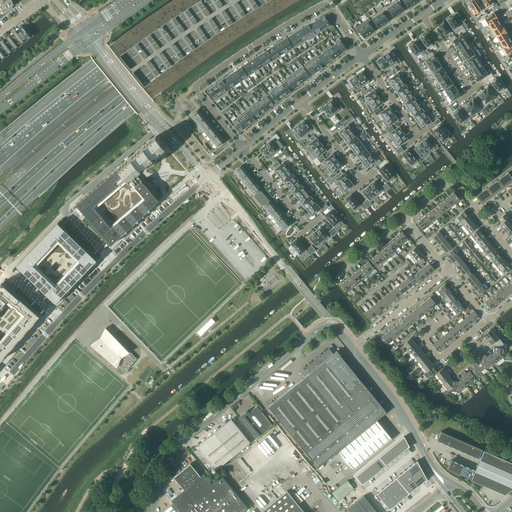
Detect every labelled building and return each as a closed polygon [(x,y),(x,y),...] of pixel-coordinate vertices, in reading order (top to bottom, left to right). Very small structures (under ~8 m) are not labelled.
[(172,0),(159,8),(122,33),(104,46),(85,60),(59,80),(30,104),(0,128),(0,131),(31,105),(60,82),(87,61),(104,48),(105,48),(106,48),(114,59),(123,70),(124,71),(122,72),(106,85),(81,105),(48,131),(14,160),(16,162),(18,164),(55,133),(84,110),(110,89),(127,76),(144,94),(145,96),(144,97),(128,110),(104,130),(76,155),(41,189),(42,190),(78,157),(106,132),(131,111),(163,91),(204,60),(238,37),(276,13),(299,0),(172,0)] [(15,4),(13,0),(10,0),(1,6),(4,15),(12,8),(11,7),(15,4)] [(396,0),(395,0),(391,3),(399,14),(404,11),(396,0)] [(469,3),(469,4),(473,9),(472,9),(473,10),(472,10),(474,14),(475,13),(481,10),(482,12),(483,12),(485,10),(482,5),(479,7),(474,0),(472,2),(472,1),(471,1),(470,2),(469,3)] [(482,0),(484,3),(482,5),(485,10),(494,4),(491,0),(482,0)] [(386,5),(383,7),(387,13),(389,11),(394,18),(399,14),(391,3),(386,6),(386,5)] [(381,10),(376,13),(384,24),(389,21),(384,14),(387,13),(383,7),(380,9),(381,10)] [(376,13),(371,17),(378,28),(384,24),(376,13)] [(486,18),(482,20),(483,20),(486,26),(498,19),(494,13),(486,18)] [(325,16),(320,19),(326,28),(330,25),(328,22),(329,22),(327,19),(325,16)] [(449,17),(447,19),(447,20),(455,32),(460,28),(461,30),(464,28),(461,23),(458,25),(457,24),(457,23),(455,20),(454,20),(452,17),(450,18),(449,17)] [(326,28),(320,19),(316,21),(321,31),(326,28)] [(367,20),(361,23),(369,34),(374,31),(371,26),(373,24),(369,19),(367,21),(367,20)] [(498,19),(486,26),(487,26),(487,27),(490,31),(501,25),(498,20),(497,19),(498,19)] [(321,31),(316,21),(311,24),(317,33),(321,31)] [(441,24),(438,26),(440,29),(442,33),(442,32),(445,36),(451,33),(444,22),(444,23),(443,22),(440,24),(441,24)] [(356,26),(353,28),(357,33),(359,31),(364,38),(369,34),(361,23),(357,27),(356,26)] [(317,33),(311,24),(307,26),(312,36),(317,33)] [(21,31),(18,33),(23,40),(26,37),(27,39),(30,36),(22,25),(19,28),(21,31)] [(501,25),(490,31),(494,37),(505,30),(503,27),(501,25)] [(312,36),(307,26),(302,29),(308,38),(312,36)] [(308,38),(302,29),(298,32),(303,41),(308,38)] [(15,36),(12,38),(17,45),(20,42),(21,44),(24,41),(23,40),(18,33),(16,30),(12,33),(15,36)] [(505,30),(494,37),(496,36),(500,42),(498,43),(508,36),(507,34),(505,30)] [(303,41),(298,32),(295,33),(293,34),(299,44),(303,41)] [(299,44),(293,34),(292,35),(291,35),(289,36),(290,36),(289,37),(294,46),(299,44)] [(423,35),(420,37),(421,38),(420,38),(428,49),(433,46),(430,41),(430,40),(428,37),(426,34),(423,36),(423,35)] [(456,38),(453,40),(454,42),(456,45),(467,38),(464,34),(458,37),(456,38)] [(8,41),(5,43),(10,50),(13,47),(15,49),(18,46),(17,45),(12,38),(9,35),(6,38),(8,41)] [(508,36),(498,43),(501,49),(511,42),(511,41),(511,42),(508,36)] [(294,49),(287,38),(282,41),(290,52),(294,49)] [(467,38),(456,45),(457,46),(459,49),(468,43),(468,44),(469,43),(467,38)] [(343,44),(339,39),(335,42),(343,52),(347,49),(345,46),(343,43),(343,44)] [(0,43),(2,46),(0,47),(0,49),(4,55),(7,52),(9,54),(12,51),(10,50),(5,43),(3,40),(0,42),(0,43)] [(290,52),(282,41),(278,44),(284,53),(285,55),(290,52)] [(343,52),(335,42),(330,45),(338,56),(343,52)] [(411,43),(408,44),(409,45),(411,48),(410,49),(412,52),(413,52),(413,53),(416,57),(421,53),(423,55),(426,53),(424,51),(422,48),(419,50),(416,45),(414,42),(412,44),(411,43)] [(511,42),(501,49),(505,55),(507,54),(510,52),(511,50),(511,42)] [(468,43),(459,49),(462,54),(471,48),(471,47),(470,47),(468,44),(468,43)] [(284,53),(278,44),(274,46),(280,55),(284,53)] [(338,56),(330,45),(326,48),(334,59),(338,56)] [(280,55),(274,46),(270,49),(277,60),(281,57),(280,55)] [(471,48),(462,54),(464,58),(467,57),(469,55),(471,54),(473,52),(475,51),(472,47),(471,47),(471,48)] [(334,59),(326,48),(322,52),(329,62),(334,59)] [(277,60),(270,49),(265,52),(271,61),(272,63),(277,60)] [(271,61),(265,52),(261,55),(267,64),(271,61)] [(329,62),(322,52),(317,55),(325,65),(329,62)] [(385,55),(383,56),(391,67),(397,63),(398,64),(401,62),(397,57),(394,59),(390,52),(386,55),(385,55)] [(267,64),(261,55),(256,57),(262,67),(267,64)] [(325,65),(317,55),(313,58),(320,69),(325,65)] [(426,60),(425,61),(429,67),(438,61),(437,60),(435,56),(434,55),(429,58),(426,60)] [(381,58),(377,61),(379,64),(381,67),(381,66),(385,71),(391,67),(383,56),(382,57),(381,58)] [(470,62),(468,63),(471,67),(479,62),(481,61),(478,56),(476,57),(474,59),(472,60),(470,62)] [(262,67),(256,57),(252,60),(258,69),(262,67)] [(320,69),(313,58),(308,61),(316,72),(320,69)] [(258,69),(252,60),(248,63),(254,72),(258,69)] [(316,72),(308,61),(304,64),(312,75),(316,72)] [(438,61),(429,67),(432,72),(433,73),(442,67),(442,66),(441,66),(438,61)] [(479,62),(471,67),(473,71),(482,66),(479,62)] [(254,72),(248,63),(244,66),(249,75),(254,72)] [(302,66),(298,69),(306,80),(310,76),(302,66)] [(482,66),(473,71),(476,76),(485,70),(482,66)] [(249,78),(242,67),(237,70),(243,79),(245,81),(249,78)] [(432,72),(431,73),(435,79),(445,72),(442,67),(433,73),(432,72)] [(298,69),(294,72),(302,83),(306,80),(298,69)] [(476,76),(478,79),(479,81),(484,78),(486,76),(489,74),(486,69),(485,70),(476,76)] [(243,79),(237,70),(233,73),(239,82),(243,79)] [(294,72),(289,76),(297,86),(302,83),(294,72)] [(357,75),(356,76),(363,87),(369,82),(366,77),(365,74),(364,75),(362,72),(358,74),(357,75)] [(399,72),(389,80),(390,82),(391,83),(393,86),(404,78),(399,72)] [(445,72),(435,79),(439,85),(441,84),(449,78),(448,76),(447,74),(446,72),(445,73),(445,72)] [(239,82),(233,73),(229,76),(235,85),(239,82)] [(235,85),(229,76),(225,79),(231,88),(235,85)] [(289,76),(285,79),(293,90),(297,86),(289,76)] [(354,77),(350,80),(354,87),(352,89),(355,95),(358,92),(357,91),(363,87),(356,76),(354,77),(353,77),(354,77)] [(404,78),(393,86),(395,89),(395,90),(396,90),(397,92),(408,84),(404,78)] [(449,78),(441,84),(443,88),(444,89),(444,90),(453,84),(449,78)] [(493,81),(491,83),(500,93),(505,89),(501,85),(501,84),(499,81),(498,82),(496,79),(495,78),(493,80),(493,81)] [(231,88),(225,79),(221,82),(227,90),(231,88)] [(285,79),(281,83),(282,84),(289,93),(293,90),(285,79)] [(227,90),(221,82),(217,85),(224,95),(228,92),(227,90)] [(281,83),(277,85),(278,87),(285,96),(289,93),(282,84),(281,83)] [(408,84),(397,92),(399,94),(398,94),(399,95),(401,98),(412,90),(408,84)] [(453,84),(444,90),(445,90),(448,95),(448,96),(457,90),(453,84)] [(224,95),(217,85),(212,88),(220,98),(224,95)] [(277,85),(272,89),(280,99),(285,96),(278,87),(277,85)] [(484,90),(483,91),(492,102),(496,98),(499,96),(495,91),(492,93),(488,87),(485,90),(484,90)] [(220,98),(212,88),(208,91),(210,94),(211,97),(212,96),(215,101),(220,98)] [(272,89),(268,92),(276,103),(280,99),(272,89)] [(412,90),(401,98),(403,101),(404,102),(405,104),(416,96),(412,90)] [(457,90),(448,96),(452,101),(458,98),(461,96),(460,94),(458,91),(457,91),(457,90)] [(374,91),(365,97),(369,103),(378,97),(376,94),(376,93),(375,93),(374,91)] [(481,93),(478,95),(483,101),(481,103),(485,108),(488,105),(492,102),(483,91),(481,92),(481,93)] [(274,104),(266,94),(262,97),(263,99),(270,107),(274,104)] [(416,96),(405,104),(406,104),(407,106),(407,107),(408,107),(410,110),(420,102),(416,96)] [(378,97),(369,103),(373,109),(372,110),(375,113),(380,109),(378,106),(382,103),(381,101),(381,100),(380,100),(378,97)] [(270,107),(263,99),(259,102),(266,110),(270,107)] [(470,102),(468,103),(477,113),(476,113),(477,114),(482,110),(485,108),(481,103),(478,105),(473,99),(470,102)] [(266,110),(259,102),(258,100),(254,104),(262,114),(266,110)] [(327,104),(326,104),(335,115),(342,109),(336,101),(334,103),(332,100),(327,104)] [(420,102),(410,110),(412,113),(412,114),(414,116),(413,116),(425,108),(420,102)] [(466,105),(464,107),(469,113),(466,115),(470,120),(473,117),(472,116),(474,115),(476,113),(477,113),(468,103),(467,104),(466,105)] [(262,114),(254,104),(249,107),(258,117),(262,114)] [(335,115),(326,104),(324,106),(323,107),(322,108),(330,118),(335,115)] [(258,117),(249,107),(245,111),(253,121),(258,117)] [(380,109),(375,113),(377,116),(380,113),(384,119),(382,121),(393,113),(392,112),(392,111),(389,107),(382,112),(380,109)] [(425,108),(413,116),(414,116),(415,118),(416,119),(418,122),(429,114),(425,108)] [(198,110),(191,116),(194,120),(202,114),(198,110)] [(455,111),(453,114),(453,115),(455,117),(455,118),(456,119),(458,121),(458,120),(460,123),(465,119),(468,122),(470,120),(466,115),(464,117),(458,110),(456,112),(455,111)] [(253,121),(245,111),(241,114),(249,124),(253,121)] [(393,113),(382,121),(387,127),(385,128),(387,131),(392,127),(390,124),(398,119),(395,115),(394,115),(393,113)] [(202,114),(194,120),(197,124),(205,118),(202,114)] [(249,124),(241,114),(236,118),(245,128),(249,124)] [(429,114),(418,122),(420,125),(420,126),(421,126),(422,128),(433,121),(429,114)] [(205,118),(197,124),(201,128),(208,122),(205,118)] [(245,128),(236,118),(232,121),(236,126),(235,126),(238,129),(240,131),(245,128)] [(299,124),(307,135),(312,131),(315,129),(312,125),(309,127),(304,121),(302,122),(299,124)] [(208,122),(201,128),(204,132),(211,126),(208,122)] [(299,125),(294,129),(297,132),(294,134),(298,139),(301,137),(302,139),(307,135),(299,124),(299,125)] [(342,135),(344,138),(354,130),(350,124),(345,128),(344,128),(342,130),(339,132),(341,135),(341,136),(342,135)] [(211,126),(204,132),(207,136),(215,130),(211,126)] [(434,130),(434,131),(444,143),(449,139),(446,135),(446,134),(441,129),(441,128),(439,126),(438,127),(437,127),(437,128),(435,130),(434,130)] [(392,127),(387,131),(389,134),(388,135),(393,141),(403,133),(401,130),(401,129),(399,127),(394,130),(392,127)] [(215,130),(207,136),(210,140),(218,134),(215,130)] [(348,144),(359,136),(354,130),(344,138),(346,141),(347,142),(348,144)] [(403,133),(393,141),(397,147),(408,139),(406,137),(406,136),(405,136),(403,133)] [(218,134),(210,140),(213,144),(221,138),(218,134)] [(353,150),(363,142),(359,136),(348,144),(348,145),(349,144),(350,146),(350,147),(351,147),(353,150)] [(155,137),(75,204),(81,211),(104,239),(110,245),(119,236),(157,201),(134,172),(137,170),(140,169),(165,148),(155,137)] [(221,138),(213,144),(217,148),(224,142),(221,138)] [(311,152),(321,144),(319,141),(318,141),(317,138),(306,146),(311,152)] [(422,142),(420,143),(429,154),(435,149),(436,150),(438,148),(434,143),(432,145),(426,139),(422,142)] [(270,142),(265,145),(274,156),(281,150),(275,142),(272,144),(270,142)] [(357,156),(368,147),(363,142),(353,150),(355,153),(356,154),(356,153),(357,155),(357,156)] [(418,145),(415,148),(420,155),(417,157),(421,162),(424,159),(423,158),(429,154),(420,143),(419,145),(418,145)] [(323,147),(321,144),(311,152),(316,158),(317,158),(319,160),(324,156),(322,154),(326,150),(324,148),(324,147),(323,147)] [(274,156),(265,145),(264,146),(262,148),(261,148),(262,148),(260,150),(269,160),(270,159),(274,156)] [(362,161),(372,153),(368,147),(357,156),(358,156),(359,158),(359,159),(360,158),(362,161)] [(403,153),(402,154),(404,156),(404,157),(405,157),(409,162),(409,163),(413,166),(418,162),(408,150),(407,150),(406,151),(404,153),(403,153)] [(377,159),(372,153),(362,161),(364,164),(365,165),(367,167),(369,165),(370,165),(372,163),(377,159)] [(327,168),(337,160),(336,158),(333,154),(326,159),(324,156),(319,160),(321,163),(322,162),(327,168)] [(338,161),(337,160),(327,168),(331,174),(329,175),(332,179),(337,174),(335,171),(342,166),(339,162),(339,161),(338,161)] [(279,176),(290,167),(285,162),(275,170),(277,172),(276,172),(277,173),(279,176)] [(237,175),(245,169),(242,165),(234,171),(237,175)] [(380,169),(379,169),(380,169),(379,170),(389,182),(395,178),(391,174),(392,174),(391,173),(386,168),(387,168),(386,167),(384,165),(383,166),(382,167),(383,167),(380,169)] [(284,182),(293,175),(294,173),(290,167),(279,176),(282,179),(282,180),(282,179),(284,181),(284,182)] [(511,168),(507,172),(508,173),(476,196),(482,204),(511,182),(511,168)] [(241,179),(248,173),(245,169),(237,175),(241,179)] [(338,187),(349,179),(346,176),(347,176),(346,175),(346,176),(344,173),(343,174),(341,171),(337,174),(332,179),(338,187)] [(244,183),(251,177),(248,173),(241,179),(244,183)] [(289,187),(297,180),(293,175),(284,182),(286,183),(286,184),(289,187)] [(247,187),(255,181),(251,177),(244,183),(247,187)] [(294,193),(304,185),(299,178),(297,180),(289,187),(291,190),(292,191),(293,192),(293,193),(294,193)] [(351,182),(349,179),(338,187),(343,193),(353,185),(351,183),(352,183),(351,182)] [(251,191),(258,185),(255,181),(247,187),(251,191)] [(370,185),(368,186),(377,197),(383,192),(379,187),(377,184),(376,184),(374,182),(370,185)] [(259,191),(261,189),(258,185),(251,191),(254,195),(255,194),(257,193),(259,191)] [(298,198),(308,190),(304,185),(294,193),(295,195),(296,196),(296,195),(298,198)] [(377,197),(368,186),(367,188),(366,188),(363,191),(365,194),(364,195),(367,197),(371,201),(377,197)] [(303,204),(313,196),(308,190),(298,198),(300,201),(301,202),(303,204),(302,204),(302,205),(303,204)] [(449,195),(455,204),(460,200),(454,192),(451,195),(450,194),(449,195)] [(346,198),(345,199),(347,201),(348,202),(352,207),(352,208),(353,208),(356,211),(361,207),(351,194),(350,195),(349,195),(349,196),(347,198),(346,198)] [(451,208),(455,204),(449,195),(448,196),(448,195),(447,196),(448,197),(445,200),(451,208)] [(307,210),(318,201),(313,196),(303,204),(304,206),(305,207),(307,210)] [(266,210),(274,204),(270,200),(268,202),(266,204),(264,205),(263,206),(266,210)] [(446,211),(451,208),(445,200),(442,202),(441,201),(439,202),(440,203),(439,203),(446,211)] [(322,207),(318,201),(307,210),(310,212),(310,213),(312,215),(315,213),(315,214),(318,212),(317,211),(322,207)] [(446,211),(439,203),(439,204),(438,203),(437,204),(438,205),(435,207),(442,215),(446,211)] [(270,214),(277,208),(274,204),(266,210),(270,214)] [(437,219),(442,215),(435,207),(432,210),(431,209),(430,210),(431,210),(430,211),(437,219)] [(273,218),(280,212),(277,208),(270,214),(273,218)] [(437,219),(430,211),(429,210),(428,211),(429,212),(426,215),(432,223),(437,219)] [(330,211),(329,212),(326,214),(326,215),(325,216),(328,220),(334,226),(339,221),(337,220),(338,219),(337,219),(332,214),(333,214),(332,213),(330,211)] [(460,221),(468,215),(464,211),(457,217),(460,221)] [(276,222),(284,216),(280,212),(273,218),(276,222)] [(506,213),(498,219),(502,223),(509,217),(506,213)] [(428,227),(432,223),(426,215),(423,218),(422,216),(421,217),(421,218),(428,227)] [(464,225),(471,219),(468,215),(460,221),(464,225)] [(279,226),(287,220),(284,216),(276,222),(279,226)] [(502,223),(500,224),(503,229),(511,223),(510,222),(511,221),(511,220),(509,217),(502,223)] [(428,227),(421,218),(421,219),(420,218),(419,219),(420,220),(416,223),(423,231),(428,227)] [(467,229),(474,223),(471,219),(464,225),(467,229)] [(290,224),(287,220),(279,226),(283,230),(290,224)] [(58,223),(17,265),(55,302),(56,302),(58,300),(62,296),(63,294),(67,290),(69,289),(72,285),(74,283),(78,279),(83,274),(83,273),(85,272),(94,262),(96,260),(58,223)] [(474,223),(467,229),(470,233),(478,227),(474,223)] [(511,224),(511,223),(503,229),(506,233),(511,228),(511,224)] [(316,231),(315,232),(323,242),(329,238),(321,228),(317,231),(317,230),(316,231)] [(479,228),(471,234),(475,239),(482,233),(479,228)] [(400,233),(397,235),(403,243),(408,239),(402,231),(402,232),(401,231),(400,231),(399,232),(400,233)] [(436,241),(443,236),(439,231),(433,236),(436,241)] [(323,242),(315,232),(313,233),(313,234),(309,237),(311,240),(313,243),(318,247),(323,242)] [(482,233),(475,239),(478,243),(485,237),(482,233)] [(393,238),(392,239),(399,247),(403,243),(397,235),(394,238),(393,237),(392,238),(393,238)] [(439,245),(446,240),(443,236),(436,241),(439,245)] [(485,237),(478,243),(481,247),(489,241),(485,237)] [(391,240),(388,243),(389,245),(394,251),(399,247),(392,239),(391,238),(390,239),(391,240)] [(301,256),(307,252),(306,250),(300,244),(300,243),(296,239),(295,240),(295,241),(292,243),(292,242),(292,243),(291,244),(293,246),(292,246),(293,247),(297,252),(298,253),(298,252),(301,256)] [(443,249),(449,244),(446,240),(439,245),(443,249)] [(489,241),(481,247),(484,250),(492,244),(489,241)] [(449,244),(443,249),(446,253),(452,247),(449,244)] [(492,244),(484,250),(488,254),(495,248),(492,244)] [(385,246),(384,247),(385,248),(384,248),(391,256),(396,252),(394,251),(389,245),(386,247),(385,246)] [(412,258),(420,251),(421,250),(420,249),(419,250),(416,247),(408,253),(412,258)] [(453,249),(447,254),(451,259),(457,254),(459,252),(455,247),(453,249)] [(383,250),(380,252),(386,260),(391,256),(384,248),(384,249),(383,248),(382,249),(383,250)] [(495,248),(488,254),(491,258),(498,252),(495,248)] [(420,251),(412,258),(416,263),(424,256),(421,253),(422,252),(421,251),(421,252),(420,251)] [(376,254),(375,255),(375,256),(382,264),(386,260),(380,252),(377,255),(376,254)] [(498,252),(491,258),(494,262),(501,256),(498,252)] [(457,254),(451,259),(454,263),(460,258),(457,254)] [(374,257),(370,260),(377,268),(379,271),(384,267),(382,264),(375,256),(374,256),(373,256),(374,257)] [(501,256),(494,262),(497,266),(505,260),(501,256)] [(460,258),(454,263),(457,267),(463,262),(460,258)] [(505,260),(497,266),(500,270),(508,264),(505,260)] [(365,263),(364,264),(364,265),(370,273),(371,273),(375,269),(369,261),(366,264),(365,263)] [(463,262),(457,267),(460,271),(467,266),(463,262)] [(425,266),(431,272),(434,269),(429,263),(425,266)] [(500,270),(500,271),(503,275),(511,268),(508,264),(500,270)] [(363,267),(360,269),(366,277),(367,279),(372,275),(370,273),(364,265),(363,265),(362,266),(363,267)] [(427,275),(431,272),(425,266),(421,269),(427,275)] [(467,266),(460,271),(463,275),(470,270),(467,266)] [(355,271),(354,272),(355,272),(354,272),(361,281),(366,277),(360,269),(356,272),(355,271)] [(423,279),(427,275),(421,269),(417,272),(423,279)] [(470,270),(463,275),(467,279),(473,274),(470,270)] [(353,274),(350,277),(356,285),(361,281),(354,272),(354,273),(353,272),(352,273),(353,274)] [(419,282),(423,279),(417,272),(413,275),(419,282)] [(419,282),(413,275),(413,276),(412,274),(408,277),(414,284),(417,281),(418,283),(419,282)] [(473,274),(467,279),(470,283),(476,278),(473,274)] [(346,278),(345,279),(345,280),(352,288),(356,285),(350,277),(347,279),(346,278)] [(409,287),(414,284),(408,277),(404,281),(409,287)] [(476,278),(470,283),(473,287),(479,282),(476,278)] [(344,282),(341,285),(347,292),(352,288),(345,280),(345,281),(344,280),(343,281),(344,282)] [(406,290),(409,287),(404,281),(400,284),(406,290)] [(2,282),(0,284),(0,360),(39,316),(10,290),(2,282)] [(479,282),(473,287),(476,291),(483,285),(479,282)] [(402,293),(406,290),(400,284),(396,287),(402,293)] [(441,294),(448,288),(445,284),(437,290),(441,294)] [(483,285),(476,291),(479,294),(486,289),(483,285)] [(505,285),(501,288),(507,296),(511,292),(505,285)] [(398,297),(402,293),(396,287),(392,290),(398,297)] [(444,298),(451,292),(448,288),(441,294),(444,298)] [(501,288),(497,292),(503,299),(507,296),(501,288)] [(394,300),(398,297),(392,290),(388,294),(394,300)] [(447,302),(455,296),(451,292),(444,298),(447,302)] [(497,292),(493,295),(499,302),(503,299),(497,292)] [(390,303),(394,300),(388,294),(384,297),(390,303)] [(493,295),(489,298),(495,305),(499,302),(493,295)] [(450,306),(458,300),(455,296),(447,302),(450,306)] [(388,304),(390,303),(384,297),(381,300),(386,306),(388,304)] [(426,300),(432,307),(436,304),(430,297),(426,300)] [(489,298),(485,301),(487,304),(489,307),(491,309),(495,305),(489,298)] [(382,309),(386,306),(381,300),(377,303),(382,309)] [(428,311),(432,307),(426,300),(422,303),(423,304),(428,311)] [(461,304),(458,300),(450,306),(454,310),(461,304)] [(378,313),(382,309),(377,303),(372,306),(378,313)] [(424,314),(428,311),(423,304),(422,303),(418,307),(424,314)] [(461,304),(454,310),(457,314),(464,308),(461,304)] [(374,316),(378,313),(372,306),(369,309),(374,316)] [(420,317),(424,314),(418,307),(414,310),(420,317)] [(370,319),(374,316),(369,309),(364,313),(369,320),(370,319)] [(416,320),(420,317),(414,310),(410,313),(416,320)] [(470,314),(476,320),(479,317),(474,311),(470,314)] [(412,324),(416,320),(410,313),(406,316),(412,324)] [(477,322),(476,320),(470,314),(465,318),(471,325),(473,323),(474,325),(477,322)] [(408,327),(412,324),(406,316),(402,320),(408,327)] [(465,329),(471,325),(465,318),(460,323),(465,329)] [(404,330),(408,327),(402,320),(399,323),(404,330)] [(401,333),(404,330),(399,323),(395,326),(401,333)] [(467,331),(465,329),(460,323),(454,328),(460,334),(463,331),(464,333),(467,331)] [(396,337),(401,333),(395,326),(391,329),(396,337)] [(137,359),(113,334),(111,336),(105,330),(106,328),(102,335),(102,334),(97,340),(97,341),(91,345),(91,346),(94,344),(127,373),(131,369),(129,371),(128,370),(137,359)] [(455,337),(460,334),(454,328),(449,332),(456,340),(457,339),(455,337)] [(393,340),(396,337),(391,329),(387,332),(393,340)] [(486,338),(483,340),(485,342),(494,334),(490,329),(483,335),(486,338)] [(388,343),(393,340),(387,332),(382,336),(383,337),(388,343)] [(454,341),(456,340),(449,332),(444,335),(450,342),(452,340),(454,341)] [(494,334),(485,342),(486,344),(489,342),(491,344),(499,338),(498,338),(495,334),(494,334)] [(408,348),(415,342),(412,339),(415,337),(413,335),(404,343),(408,348)] [(445,346),(450,342),(444,335),(439,340),(446,348),(446,347),(445,346)] [(491,344),(488,347),(490,348),(493,345),(494,347),(499,348),(504,344),(499,338),(491,344)] [(444,350),(446,348),(439,340),(433,345),(438,351),(442,348),(444,350)] [(411,353),(421,345),(420,343),(417,345),(415,342),(408,348),(411,353)] [(332,344),(328,347),(329,348),(333,354),(337,351),(332,344)] [(494,347),(494,353),(499,353),(501,356),(502,357),(505,355),(503,354),(507,354),(507,348),(504,347),(503,345),(504,344),(499,348),(494,347)] [(415,357),(422,352),(420,349),(422,346),(421,345),(411,353),(415,357)] [(333,354),(329,348),(306,366),(311,372),(269,406),(318,467),(338,451),(352,469),(391,438),(377,419),(386,412),(337,351),(333,354)] [(489,351),(488,352),(490,354),(496,362),(499,365),(505,361),(502,357),(501,356),(499,353),(494,353),(492,354),(490,351),(489,351)] [(419,362),(429,354),(427,352),(425,354),(422,352),(415,357),(419,362)] [(423,367),(430,361),(427,358),(430,356),(429,354),(419,362),(423,367)] [(485,354),(483,355),(491,365),(495,362),(496,362),(490,354),(487,357),(485,354)] [(484,359),(481,362),(487,369),(491,365),(483,355),(482,357),(484,359)] [(427,371),(436,364),(435,362),(432,364),(430,361),(423,367),(427,371)] [(476,362),(474,363),(482,373),(483,372),(486,369),(487,369),(481,362),(478,364),(476,362)] [(474,367),(471,370),(477,377),(482,373),(474,363),(472,364),(474,367)] [(436,364),(427,371),(431,376),(438,371),(435,367),(438,365),(436,364)] [(443,368),(436,374),(440,379),(450,371),(448,369),(445,371),(443,368)] [(450,371),(440,379),(443,383),(443,384),(451,378),(451,377),(448,375),(451,372),(450,371)] [(465,371),(463,372),(471,382),(471,381),(472,383),(474,384),(476,383),(477,381),(477,379),(476,378),(470,371),(467,373),(465,371)] [(463,376),(460,378),(460,379),(467,386),(466,385),(471,382),(463,372),(461,373),(463,376)] [(451,378),(443,384),(448,390),(452,386),(452,381),(451,380),(454,377),(454,376),(453,375),(451,377),(451,378)] [(458,382),(457,387),(461,391),(467,386),(460,379),(460,378),(458,376),(457,377),(460,381),(458,382)] [(452,386),(448,390),(449,389),(451,391),(458,392),(460,390),(461,391),(457,387),(458,382),(452,381),(452,386)] [(268,419),(257,406),(249,412),(248,411),(239,418),(255,438),(268,427),(272,424),(268,419)] [(216,469),(250,442),(232,419),(216,432),(210,436),(208,438),(203,442),(198,446),(216,469)] [(511,488),(511,462),(441,431),(437,440),(480,459),(478,464),(475,470),(452,460),(448,469),(505,494),(511,488)] [(404,436),(356,476),(363,485),(410,447),(404,436)] [(418,461),(377,494),(390,510),(428,479),(418,461)] [(243,511),(248,508),(222,475),(212,483),(204,473),(201,476),(190,464),(180,472),(178,473),(174,477),(184,489),(171,500),(172,500),(173,502),(174,503),(171,505),(177,511),(243,511)] [(304,511),(287,491),(261,511),(304,511)] [(350,511),(377,511),(364,496),(348,508),(350,511)]
